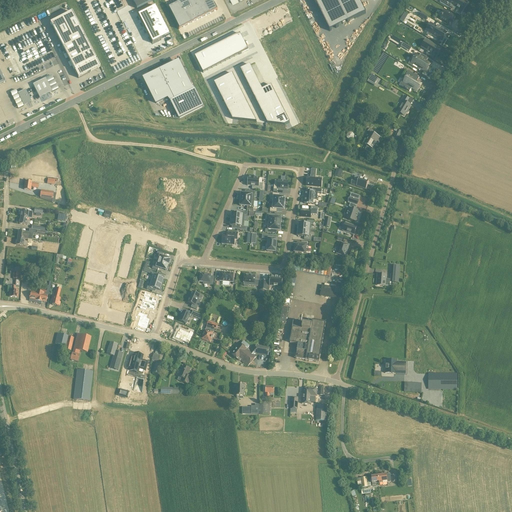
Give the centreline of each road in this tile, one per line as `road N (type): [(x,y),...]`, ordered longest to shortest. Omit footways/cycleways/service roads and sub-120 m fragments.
road 1 (residential): [(335,383),(399,151),(494,0)]
road 2 (unclassified): [(0,139),(280,0)]
road 3 (residential): [(335,383),(248,372),(154,339)]
road 4 (unclassified): [(511,441),(335,383)]
road 5 (residential): [(201,262),(282,269),(302,169)]
road 6 (unknown): [(284,374),(289,315),(309,301),(332,315),(325,380)]
road 7 (residential): [(201,262),(246,164),(302,169)]
road 8 (residential): [(154,339),(0,306)]
road 9 (unknown): [(345,386),(346,452),(408,453)]
road 10 (tertiary): [(25,511),(0,393)]
